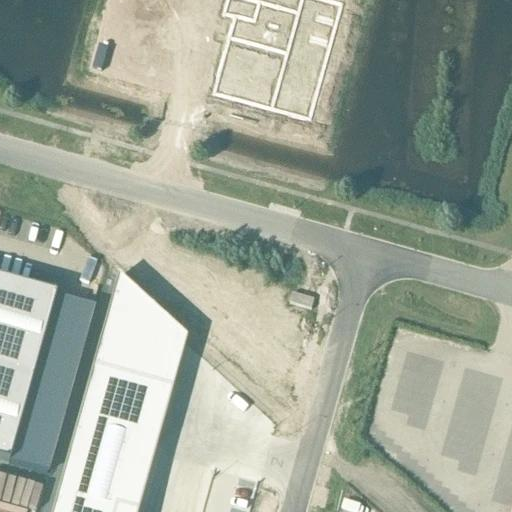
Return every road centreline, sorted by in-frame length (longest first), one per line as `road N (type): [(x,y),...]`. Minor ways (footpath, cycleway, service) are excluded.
road 1 (unclassified): [(0,149),(366,251)]
road 2 (unclassified): [(366,251),(294,511)]
road 3 (unclassified): [(366,251),(511,292)]
